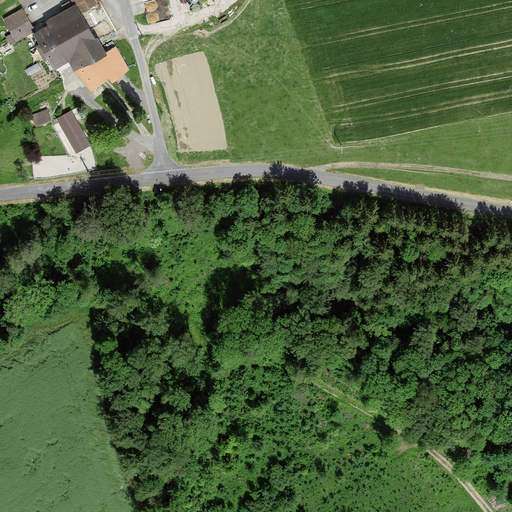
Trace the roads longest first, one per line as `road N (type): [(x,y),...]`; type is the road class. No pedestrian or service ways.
road 1 (tertiary): [(0,195),(283,171),(511,211)]
road 2 (track): [(488,511),(452,470),(387,419),(304,373),(216,361),(201,347)]
